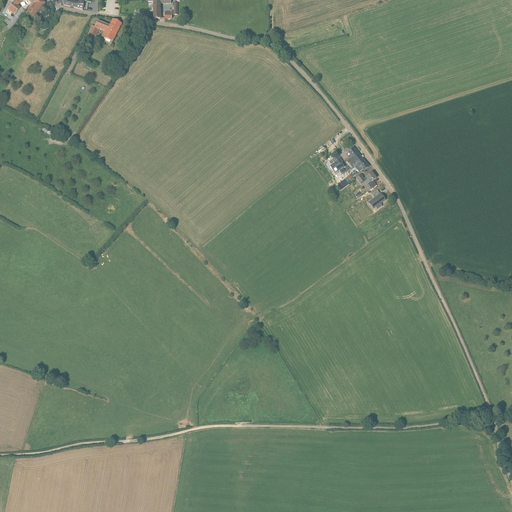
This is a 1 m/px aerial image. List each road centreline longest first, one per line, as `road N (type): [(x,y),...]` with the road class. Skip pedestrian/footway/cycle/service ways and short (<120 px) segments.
road 1 (unclassified): [(493,417),(395,196),(276,45),(46,0)]
road 2 (track): [(0,455),(215,425),(404,428),(493,417)]
